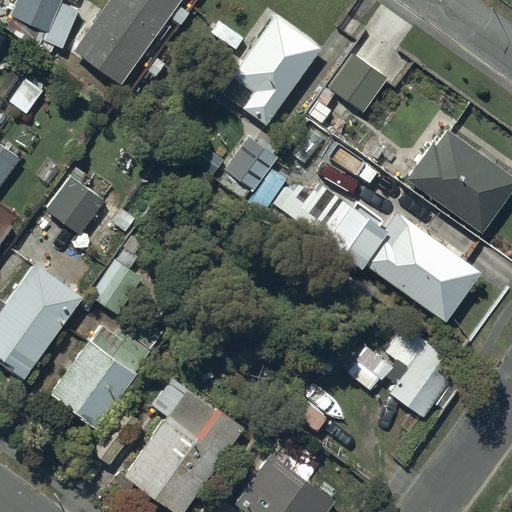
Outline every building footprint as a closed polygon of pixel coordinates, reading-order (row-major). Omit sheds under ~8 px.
[(16,0),(9,16),(42,32),(39,39),(60,48),(78,11),(59,2),(59,0),(16,0)] [(106,0),(71,50),(119,86),(168,20),(177,27),(187,14),(177,6),(181,0),(106,0)] [(272,17),(229,77),(251,93),(239,109),(265,127),(319,50),(272,17)] [(351,51),(324,87),(359,113),(386,78),(351,51)] [(8,102),(25,114),(41,91),(24,80),(8,102)] [(428,142),(401,180),(476,235),(511,185),(511,178),(444,130),(433,146),(428,142)] [(247,137),(222,170),(249,191),(275,158),(247,137)] [(0,146),(0,181),(17,159),(0,146)] [(67,176),(42,209),(77,235),(102,203),(67,176)] [(354,268),(357,264),(442,323),(476,272),(393,215),(381,232),(334,199),(331,205),(312,192),(309,196),(293,185),(291,188),(283,183),(267,207),(354,268)] [(114,258),(87,296),(115,316),(161,251),(133,231),(121,248),(123,249),(116,260),(114,258)] [(345,302),(356,283),(321,262),(310,281),(345,302)] [(33,263),(0,308),(0,363),(2,364),(0,366),(0,367),(19,382),(80,299),(64,287),(67,282),(58,275),(55,279),(33,263)] [(88,338),(47,394),(96,431),(152,353),(118,329),(113,335),(101,326),(91,340),(88,338)] [(403,366),(384,392),(412,413),(450,362),(401,326),(382,351),(403,366)] [(163,416),(120,475),(169,511),(180,511),(241,429),(172,379),(151,407),(163,416)] [(245,511),(324,511),(332,502),(268,454),(232,502),(245,511)]
